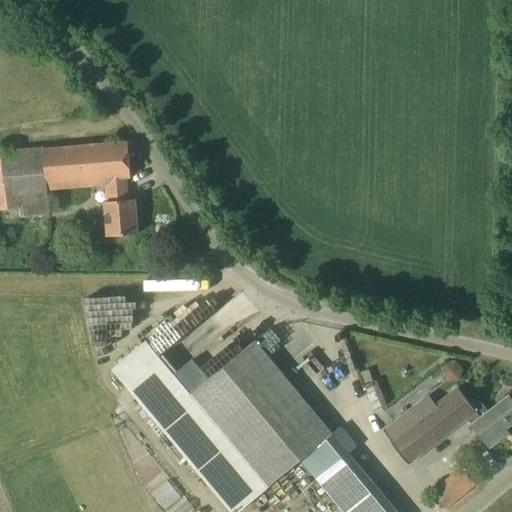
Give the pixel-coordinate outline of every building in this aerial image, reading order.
[(0,151),(0,207),(19,206),(20,215),(49,213),(47,189),(109,184),(110,200),(105,201),(107,235),(138,233),(135,198),(127,199),(125,177),(131,176),(128,141),(0,151)] [(332,433),(319,417),(255,340),(191,393),(147,342),(113,371),(233,511),(299,457),(345,511),(398,511),(349,453),(357,446),(340,426),(332,433)] [(451,360),(445,374),(460,380),(465,366),(451,360)] [(477,411),(469,400),(458,387),(431,408),(424,399),(383,430),(391,439),(390,440),(408,463),(468,417),(477,411)] [(468,417),(490,447),(502,438),(499,433),(511,423),(511,399),(508,395),(488,410),(476,395),(469,400),(477,411),(468,417)] [(432,491),(446,508),(476,484),(462,467),(432,491)] [(154,489),(168,511),(189,511),(193,509),(172,477),(154,489)]
